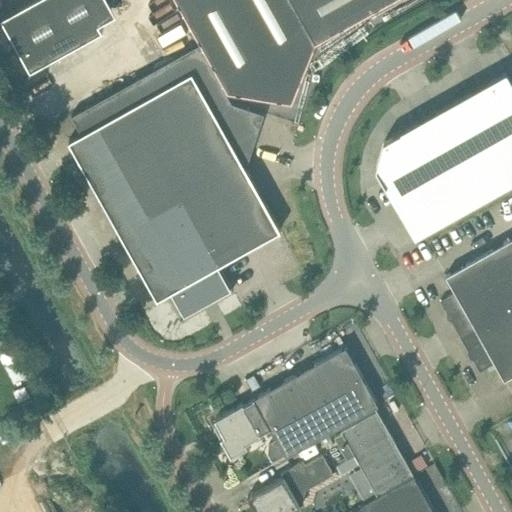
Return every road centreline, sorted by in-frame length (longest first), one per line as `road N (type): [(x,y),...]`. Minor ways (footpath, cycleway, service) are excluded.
road 1 (unclassified): [(503,0),(374,73),(345,106),(328,150),(330,194),(364,273)]
road 2 (unclassified): [(169,365),(138,352),(115,327),(0,121)]
road 3 (unclassified): [(364,273),(499,511)]
road 4 (unclassified): [(169,365),(220,355),(364,273)]
road 5 (unclassified): [(209,511),(168,438),(169,365)]
